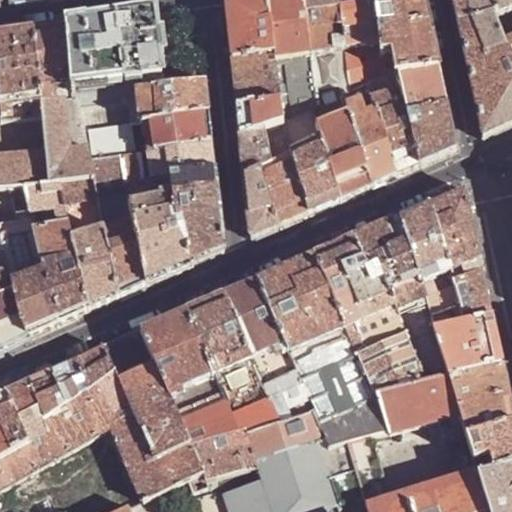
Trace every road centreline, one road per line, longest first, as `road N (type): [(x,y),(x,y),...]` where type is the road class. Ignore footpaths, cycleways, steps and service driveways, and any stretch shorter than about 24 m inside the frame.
road 1 (residential): [(209,0),(237,272)]
road 2 (residential): [(0,379),(237,272)]
road 3 (residential): [(237,272),(473,166)]
road 4 (residential): [(511,342),(473,166)]
road 5 (residential): [(473,166),(438,0)]
road 6 (residential): [(0,24),(154,0)]
